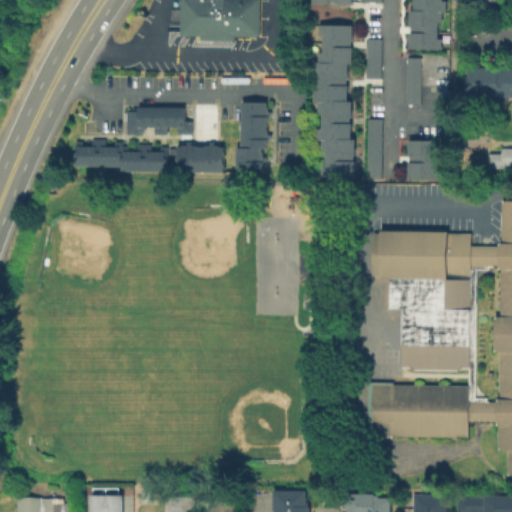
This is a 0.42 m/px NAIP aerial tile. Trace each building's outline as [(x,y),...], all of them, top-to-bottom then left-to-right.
[(198,38),(198,33),(178,33),(178,0),(257,0),(257,34),(233,34),(233,39),(198,38)] [(406,47),(407,8),(411,8),(411,0),(443,0),(443,12),(440,12),(440,20),(436,20),(436,37),(439,37),(439,48),(406,47)] [(352,177),(319,177),(319,164),(324,165),(324,148),(320,148),(320,139),(316,139),(316,127),(320,127),(320,111),(317,111),(317,101),(313,101),(313,88),(317,89),(317,72),(313,72),(313,60),(317,60),(317,51),(322,51),(322,34),(318,34),(318,23),(351,23),(351,62),(347,62),(346,98),(349,98),(349,135),(353,135),(352,177)] [(379,37),(378,77),(364,76),(365,37),(379,37)] [(418,102),(404,102),(404,55),(418,56),(418,102)] [(511,95),(464,95),(464,82),(461,82),(462,74),(465,74),(465,65),(511,65),(511,95)] [(234,170),(234,146),(239,146),(239,100),(266,100),(266,109),(269,109),(269,115),(266,115),(266,132),(268,132),(268,138),(266,138),(266,147),(261,147),(261,155),(264,155),(264,162),(261,162),(261,170),(234,170)] [(190,133),(175,133),(175,126),(167,126),(167,133),(152,133),(152,126),(144,125),(144,130),(137,130),(137,132),(124,132),(124,110),(129,110),(129,105),(184,106),(183,119),(190,119),(190,133)] [(379,176),(364,176),(364,117),(379,117),(379,176)] [(72,164),(72,139),(83,140),(83,145),(89,145),(89,137),(104,137),(104,144),(113,145),(113,140),(120,140),(120,144),(126,144),(126,149),(135,149),(135,142),(149,142),(149,150),(158,150),(158,145),(166,145),(166,170),(119,169),(119,164),(72,164)] [(406,177),(406,138),(439,138),(439,177),(406,177)] [(175,170),(175,145),(180,145),(180,143),(185,143),(185,140),(192,140),(192,143),(207,144),(207,141),(212,141),(212,143),(217,143),(217,145),(224,145),(224,170),(175,170)] [(511,165),(504,165),(504,167),(488,167),(489,152),(499,152),(499,146),(511,146),(511,165)] [(511,474),(505,474),(505,449),(496,449),(496,422),(466,422),(465,436),(370,435),(370,410),(366,410),(366,380),(393,380),(393,384),(465,385),(465,367),(457,366),(457,369),(410,369),(410,366),(399,366),(399,307),(366,307),(367,231),(377,231),(377,228),(446,229),(446,231),(470,232),(470,244),(498,244),(499,198),(511,198),(511,474)] [(121,487),(121,495),(122,495),(122,511),(90,511),(90,496),(94,495),(93,487),(121,487)] [(156,487),(156,504),(139,504),(139,487),(156,487)] [(311,508),(311,511),(275,511),(275,491),(307,491),(307,504),(309,504),(309,508),(311,508)] [(444,511),(410,511),(411,492),(445,492),(444,511)] [(511,511),(454,511),(454,493),(511,493),(511,511)] [(375,495),(375,496),(378,496),(378,499),(390,499),(390,511),(347,511),(348,494),(375,495)] [(74,511),(13,511),(13,495),(60,495),(60,502),(74,502),(74,511)] [(195,511),(169,511),(169,497),(195,496),(195,511)]
